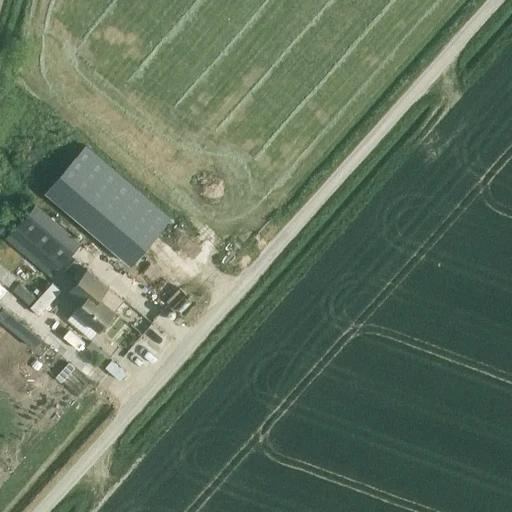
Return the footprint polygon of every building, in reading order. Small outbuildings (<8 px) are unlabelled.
[(170,218),(155,205),(84,145),(45,191),(131,264),(170,218)] [(36,203),(15,228),(60,267),(82,241),(36,203)] [(76,309),(67,319),(90,338),(99,328),(115,309),(100,296),(108,285),(93,272),(87,267),(71,287),(85,298),(76,309)] [(54,301),(52,304),(50,306),(55,311),(60,306),(54,301)] [(142,347),(165,360),(177,340),(155,327),(142,347)] [(112,361),(106,368),(120,380),(126,373),(112,361)] [(119,505),(128,511),(145,511),(148,509),(128,494),(119,505)]
